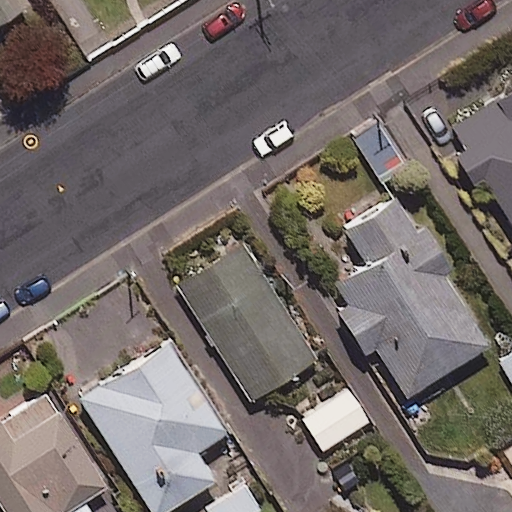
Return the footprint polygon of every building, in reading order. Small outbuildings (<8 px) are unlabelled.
[(0,0),(0,28),(35,6),(31,0),(0,0)] [(475,192),(489,182),(511,215),(511,69),(444,116),(430,126),(475,192)] [(377,113),(351,131),(381,177),(408,159),(377,113)] [(343,290),(334,296),(361,340),(371,334),(402,385),(484,334),(434,254),(439,251),(395,180),(339,215),(359,247),(328,266),(343,290)] [(247,387),(310,347),(236,231),(173,272),(247,387)] [(220,418),(161,326),(73,383),(152,504),(209,467),(190,437),(220,418)] [(92,511),(93,511),(79,489),(103,473),(42,378),(0,405),(0,497),(9,511),(92,511)] [(366,411),(346,380),(300,410),(320,440),(366,411)] [(511,511),(511,443),(499,451),(511,472),(511,504),(499,511),(511,511)] [(237,511),(255,500),(239,477),(204,501),(211,511),(237,511)]
